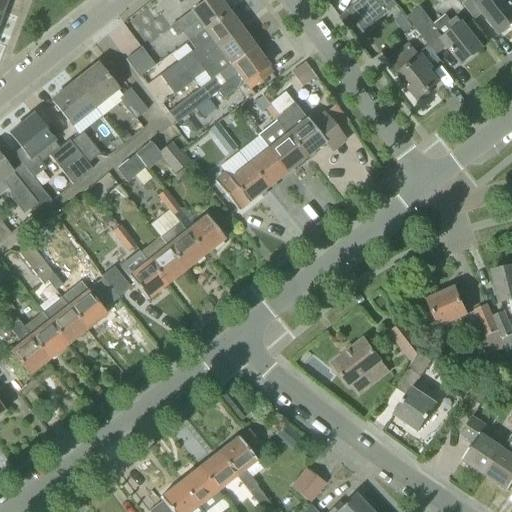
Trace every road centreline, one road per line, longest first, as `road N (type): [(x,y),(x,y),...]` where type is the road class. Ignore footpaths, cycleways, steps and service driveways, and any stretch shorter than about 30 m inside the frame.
road 1 (residential): [(9,511),(235,341)]
road 2 (residential): [(461,511),(235,341)]
road 3 (residential): [(235,341),(426,179)]
road 4 (residential): [(426,179),(295,0)]
road 5 (residential): [(0,94),(117,0)]
